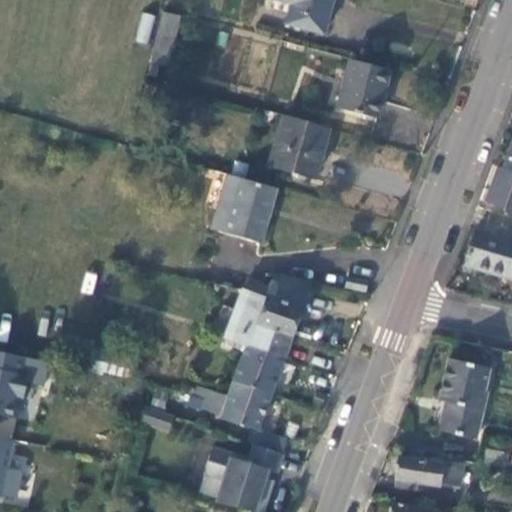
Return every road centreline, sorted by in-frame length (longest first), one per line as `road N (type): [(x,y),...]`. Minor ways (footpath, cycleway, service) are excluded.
road 1 (secondary): [(409,301),(511,26)]
road 2 (secondary): [(330,511),(409,301)]
